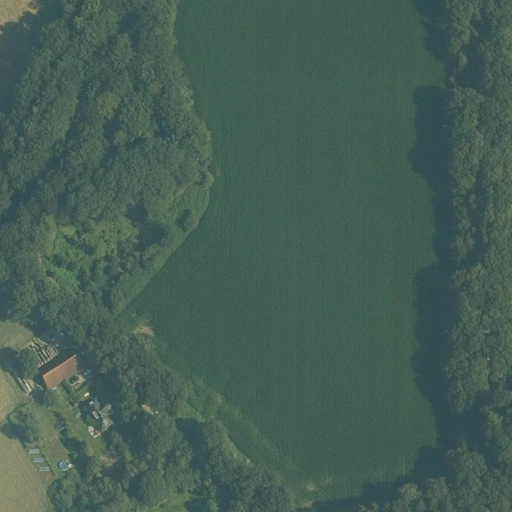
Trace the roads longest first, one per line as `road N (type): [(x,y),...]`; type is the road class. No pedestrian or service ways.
road 1 (unclassified): [(487,511),(481,72),(488,0)]
road 2 (unclassified): [(62,331),(170,427),(242,505)]
road 3 (track): [(0,211),(106,0)]
